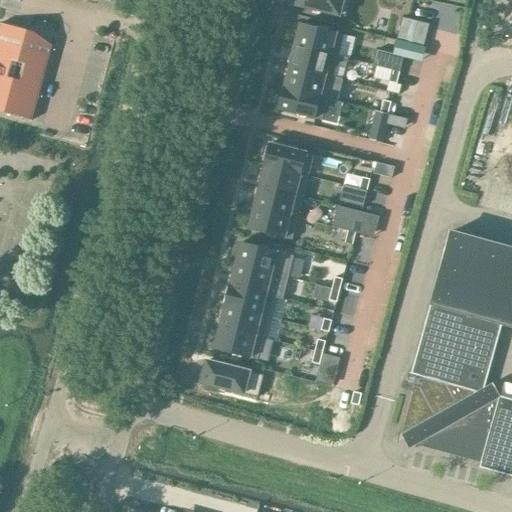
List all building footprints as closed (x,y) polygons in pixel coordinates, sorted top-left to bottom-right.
[(345,17),(349,0),(297,0),(297,5),(345,17)] [(402,17),(396,41),(424,48),(430,24),(402,17)] [(0,24),(0,111),(32,121),(52,46),(33,32),(0,23),(0,24)] [(300,24),(294,46),(348,59),(339,56),(344,35),(300,24)] [(345,69),(348,59),(294,46),(289,67),(342,80),(333,77),(336,67),(345,69)] [(377,50),(373,66),(392,70),(400,72),(404,57),(377,50)] [(337,101),(342,80),(289,67),(284,88),(337,101)] [(397,84),(400,72),(392,70),(389,82),(397,84)] [(337,101),(284,88),(278,109),(322,120),(328,100),(337,102),(337,101)] [(384,101),(381,112),(388,114),(391,103),(384,101)] [(385,126),(388,114),(381,112),(378,124),(385,126)] [(308,176),(314,155),(270,144),(269,148),(266,148),(263,161),(265,162),(264,165),(308,176)] [(303,197),(308,176),(264,165),(259,186),(303,197)] [(362,178),(359,189),(367,191),(370,180),(362,178)] [(363,207),(367,191),(359,189),(344,185),(340,201),(363,207)] [(298,218),(303,197),(259,186),(254,207),(298,218)] [(292,240),(298,218),(254,207),(248,229),(292,240)] [(351,219),(348,231),(356,233),(359,221),(351,219)] [(353,245),(356,233),(348,231),(345,243),(353,245)] [(417,375),(412,391),(399,438),(406,433),(413,444),(416,442),(480,460),(478,467),(511,475),(511,399),(500,396),(489,402),(483,392),(484,392),(484,391),(502,324),(511,326),(511,249),(449,232),(410,373),(417,375)] [(288,278),(294,256),(241,243),(235,264),(288,278)] [(283,299),(288,278),(235,264),(230,285),(283,299)] [(335,277),(332,289),(340,291),(343,279),(335,277)] [(283,300),(283,299),(230,285),(225,306),(269,317),(274,297),(283,300)] [(337,303),(340,291),(332,289),(329,301),(337,303)] [(263,338),(269,317),(225,306),(219,327),(263,338)] [(324,319),(321,331),(329,333),(332,321),(324,319)] [(258,360),(263,338),(219,327),(214,349),(258,360)] [(318,340),(315,351),(323,353),(326,342),(318,340)] [(320,365),(323,353),(315,351),(312,363),(320,365)] [(258,397),(263,376),(207,361),(201,383),(258,397)] [(511,392),(511,370),(499,367),(493,391),(510,396),(511,392)] [(354,393),(351,404),(359,406),(362,395),(362,394),(355,392),(354,392),(354,393)]
